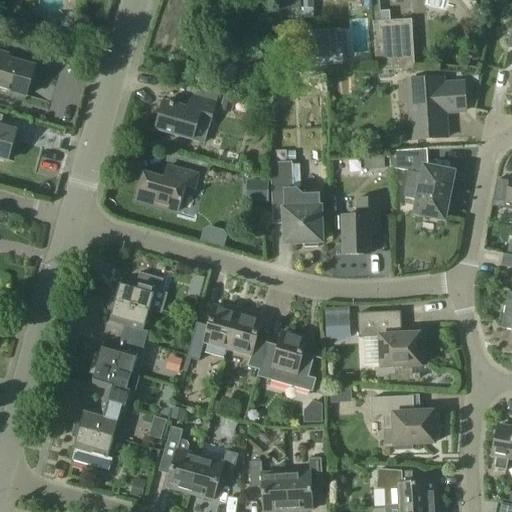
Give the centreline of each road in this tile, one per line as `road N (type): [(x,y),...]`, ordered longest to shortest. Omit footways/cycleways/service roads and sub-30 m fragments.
road 1 (residential): [(464,285),(298,287),(77,214)]
road 2 (residential): [(0,463),(77,214)]
road 3 (residential): [(77,214),(148,0)]
road 4 (residential): [(511,138),(496,148),(486,171),(464,285)]
road 5 (residential): [(474,511),(471,453),(482,376)]
road 6 (residential): [(120,511),(0,479)]
